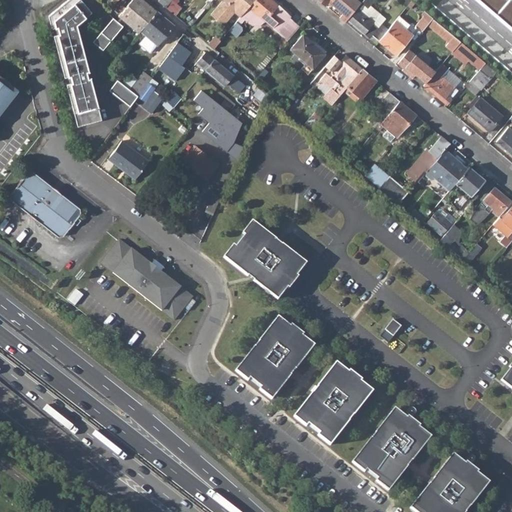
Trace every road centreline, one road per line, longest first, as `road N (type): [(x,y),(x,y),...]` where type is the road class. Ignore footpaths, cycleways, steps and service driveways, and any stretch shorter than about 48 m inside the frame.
road 1 (residential): [(22,2),(59,154),(215,286),(217,309),(198,357),(204,378),(371,511)]
road 2 (trunk): [(241,511),(132,408),(0,303)]
road 3 (trunk): [(227,511),(0,335)]
road 4 (residential): [(299,0),(511,180)]
road 5 (trunk): [(0,365),(183,511)]
road 6 (trunk): [(0,398),(149,511)]
